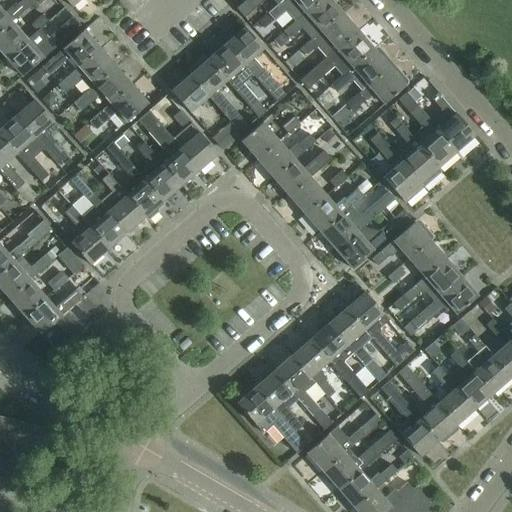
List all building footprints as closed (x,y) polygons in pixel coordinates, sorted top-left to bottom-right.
[(0,7),(0,33),(13,22),(37,0),(23,0),(18,5),(17,3),(5,14),(0,7)] [(247,0),(244,0),(236,8),(237,8),(244,16),(244,17),(254,8),(247,0)] [(247,0),(254,8),(263,0),(278,0),(281,2),(283,0),(247,0)] [(283,0),(281,2),(268,13),(275,21),(285,11),(294,21),(295,22),(304,14),(320,0),(283,0)] [(295,22),(283,32),(289,39),(303,28),(312,39),(320,32),(342,13),(330,0),(320,0),(304,14),(295,22)] [(312,39),(300,49),(306,56),(318,46),(319,48),(327,57),(357,31),(342,13),(320,32),(312,39)] [(43,15),(32,25),(37,32),(40,30),(49,22),(43,15)] [(272,22),(267,15),(259,22),(265,28),(272,22)] [(28,40),(6,59),(23,77),(81,26),(74,17),(48,39),(40,30),(37,32),(28,40)] [(13,22),(0,33),(0,51),(6,59),(28,40),(13,22)] [(245,28),(226,44),(252,75),(252,74),(255,77),(256,76),(278,101),(286,95),(263,68),(262,69),(253,59),(263,50),(248,32),(245,28)] [(85,31),(26,82),(37,94),(46,86),(40,79),(47,73),(49,75),(70,57),(79,67),(79,68),(101,49),(85,31)] [(327,57),(300,81),(308,90),(335,65),(343,75),(351,68),(373,49),(357,31),(327,57)] [(283,32),(274,40),(281,47),(289,39),(283,32)] [(226,44),(208,60),(227,82),(228,81),(250,107),(259,101),(244,82),(252,75),(226,44)] [(79,67),(58,85),(65,94),(82,79),(90,89),(94,85),(95,86),(116,67),(101,49),(79,68),(79,67)] [(343,75),(331,86),(336,92),(337,93),(349,82),(350,84),(354,81),(362,91),(367,86),(368,86),(389,68),(389,67),(390,66),(390,63),(383,55),(381,55),(379,56),(373,49),(351,68),(343,75)] [(298,51),(287,61),(293,68),(304,58),(298,51)] [(198,69),(190,76),(209,97),(231,122),(231,123),(240,134),(249,126),(218,90),(227,82),(208,60),(206,61),(205,59),(196,67),(198,69)] [(90,89),(74,103),(81,112),(101,93),(110,103),(110,104),(132,85),(116,67),(95,86),(94,85),(90,89)] [(359,93),(346,103),(353,112),(366,101),(374,94),(384,105),(386,103),(405,86),(404,85),(406,84),(406,81),(399,73),(396,73),(395,74),(389,68),(368,86),(367,86),(362,91),(359,93)] [(190,76),(171,92),(190,114),(209,97),(190,76)] [(110,103),(90,121),(97,130),(114,114),(124,126),(126,122),(148,104),(132,85),(110,104),(110,103)] [(414,88),(408,93),(413,99),(419,94),(414,88)] [(407,92),(398,100),(423,127),(413,136),(421,145),(440,167),(459,151),(431,119),(413,99),(408,93),(407,92)] [(442,109),(431,119),(459,151),(475,136),(439,93),(432,98),(442,109)] [(34,101),(16,117),(35,139),(44,149),(57,163),(66,155),(50,137),(50,133),(58,127),(53,122),(34,101)] [(259,101),(250,107),(258,118),(267,111),(259,101)] [(149,111),(139,120),(147,129),(157,120),(149,111)] [(179,112),(173,117),(184,129),(174,138),(201,169),(216,156),(198,134),(179,112)] [(16,117),(0,130),(0,135),(17,154),(34,175),(42,168),(33,158),(44,149),(35,139),(16,117)] [(295,117),(283,127),(289,133),(300,123),(295,117)] [(397,117),(390,123),(410,147),(399,156),(403,161),(422,183),(424,185),(427,185),(434,178),(435,175),(433,173),(438,169),(440,167),(421,145),(413,136),(397,117)] [(162,126),(157,120),(147,129),(164,149),(157,155),(164,163),(183,185),(201,169),(174,138),(173,139),(162,126)] [(231,123),(213,137),(223,149),(240,134),(231,123)] [(262,124),(241,143),(257,161),(278,143),(262,124)] [(86,125),(73,136),(81,143),(93,132),(86,125)] [(331,131),(322,138),(328,145),(337,138),(331,131)] [(278,143),(257,161),(272,179),(294,161),(317,141),(310,134),(298,145),(297,143),(286,153),(278,143)] [(379,134),(371,141),(385,158),(394,168),(383,178),(382,179),(402,201),(403,199),(406,203),(416,194),(417,191),(415,189),(420,184),(422,183),(403,161),(399,156),(385,140),(379,134)] [(0,135),(0,172),(17,191),(25,183),(7,163),(17,154),(0,135)] [(124,135),(114,143),(120,150),(129,142),(124,135)] [(146,142),(138,149),(147,160),(150,164),(140,173),(141,175),(143,176),(145,179),(164,201),(183,185),(164,163),(157,155),(146,142)] [(294,161),(272,179),(288,198),(309,179),(332,160),(324,151),(302,170),(294,161)] [(128,158),(119,165),(131,178),(121,187),(127,195),(146,217),(145,218),(147,220),(149,221),(157,213),(158,211),(156,209),(162,203),(164,201),(145,179),(143,176),(141,175),(140,173),(138,172),(139,171),(128,158)] [(42,168),(34,175),(41,182),(49,176),(42,168)] [(342,171),(330,181),(336,188),(348,178),(342,171)] [(76,174),(70,179),(84,196),(93,207),(82,217),(110,248),(128,233),(101,201),(91,190),(90,190),(76,174)] [(112,192),(101,201),(128,233),(145,218),(146,217),(127,195),(121,187),(109,174),(108,174),(102,180),(112,192)] [(309,179),(288,198),(304,216),(325,197),(309,179)] [(367,180),(358,188),(364,196),(373,188),(367,180)] [(325,197),(304,216),(320,234),(341,215),(364,196),(358,188),(346,199),(345,197),(334,207),(325,197)] [(59,191),(54,196),(60,203),(66,198),(59,191)] [(341,215),(320,234),(335,252),(357,233),(357,234),(366,226),(395,200),(387,191),(350,225),(341,215)] [(73,206),(65,213),(83,234),(71,244),(90,266),(110,248),(82,217),(73,206)] [(357,233),(335,252),(351,271),(396,232),(395,232),(400,227),(411,218),(403,210),(381,230),(366,226),(357,234),(357,233)] [(0,244),(0,273),(21,256),(22,256),(51,231),(43,221),(28,235),(29,237),(9,254),(0,244)] [(414,223),(373,259),(378,265),(390,255),(391,257),(399,250),(408,261),(430,242),(432,240),(432,237),(425,229),(422,228),(420,230),(414,223)] [(430,242),(408,261),(423,278),(424,279),(445,260),(430,242)] [(56,246),(46,254),(52,261),(58,256),(61,253),(56,246)] [(21,256),(0,273),(0,288),(9,298),(30,280),(52,261),(46,254),(31,267),(22,256),(21,256)] [(404,295),(393,304),(399,310),(410,302),(422,291),(426,291),(434,301),(439,297),(461,278),(445,260),(424,279),(423,278),(404,295)] [(399,266),(387,276),(394,284),(406,274),(399,266)] [(62,271),(48,283),(54,291),(55,292),(69,280),(62,271)] [(434,301),(411,321),(418,329),(446,305),(456,315),(457,314),(477,296),(461,278),(439,297),(434,301)] [(30,280),(9,298),(25,317),(46,298),(30,280)] [(348,305),(346,308),(365,330),(364,330),(371,338),(397,367),(415,350),(407,340),(397,349),(380,330),(379,326),(388,318),(383,313),(377,306),(364,291),(364,292),(361,289),(351,298),(351,299),(350,301),(352,302),(348,305)] [(46,298),(25,317),(40,335),(50,327),(59,319),(68,311),(77,303),(84,298),(83,297),(82,296),(77,291),(66,301),(65,300),(55,308),(46,298)] [(84,298),(77,303),(94,323),(103,315),(86,295),(83,297),(84,298)] [(486,297),(479,304),(489,314),(496,308),(486,297)] [(77,303),(68,311),(85,331),(94,323),(77,303)] [(511,322),(504,330),(502,332),(503,333),(504,333),(511,340),(510,341),(511,343),(511,303),(505,309),(511,317),(511,322)] [(335,317),(327,323),(353,353),(365,367),(373,360),(363,348),(363,345),(371,338),(364,330),(365,330),(346,308),(344,305),(342,305),(333,313),(333,315),(335,317)] [(68,311),(59,319),(76,339),(85,331),(68,311)] [(493,317),(485,324),(497,338),(503,333),(502,332),(504,330),(493,317)] [(59,319),(50,327),(67,346),(76,339),(59,319)] [(461,319),(452,326),(461,336),(469,329),(461,319)] [(327,323),(309,339),(328,361),(329,361),(361,397),(369,390),(346,365),(344,362),(353,353),(327,323)] [(50,327),(40,335),(57,355),(67,346),(50,327)] [(468,361),(466,363),(493,395),(511,379),(492,357),(493,355),(475,334),(468,340),(478,352),(468,361)] [(309,339),(291,355),(316,383),(329,398),(336,392),(326,381),(327,379),(319,369),(328,361),(309,339)] [(493,355),(492,357),(511,379),(511,378),(511,343),(510,341),(493,355)] [(459,369),(449,378),(457,387),(455,388),(475,410),(493,395),(466,363),(468,361),(458,350),(450,356),(460,368),(459,369)] [(291,355),(273,371),(292,393),(298,399),(313,417),(325,430),(333,423),(322,410),(306,392),(316,383),(291,355)] [(374,362),(367,368),(377,378),(384,372),(374,362)] [(407,365),(399,372),(431,409),(421,418),(419,420),(438,442),(440,440),(442,443),(444,443),(453,435),(453,433),(451,431),(457,426),(437,404),(439,402),(407,365)] [(439,366),(432,372),(442,384),(440,385),(448,394),(439,402),(437,404),(457,426),(475,410),(455,388),(457,387),(449,378),(439,366)] [(261,381),(255,386),(274,408),(306,446),(313,440),(302,427),(303,426),(288,408),(298,399),(292,393),(273,371),(272,369),(269,369),(260,377),(260,379),(261,381)] [(389,381),(381,388),(390,399),(389,400),(406,420),(406,423),(396,431),(400,436),(417,455),(420,458),(438,442),(419,420),(421,418),(403,397),(389,381)] [(255,386),(236,403),(255,425),(263,434),(274,425),(298,454),(307,446),(306,446),(274,408),(255,386)] [(335,394),(330,398),(336,405),(341,401),(335,394)] [(327,436),(306,455),(322,473),(343,455),(350,449),(382,421),(376,414),(348,439),(338,426),(327,436)] [(0,429),(18,433),(20,421),(0,416),(0,429)] [(0,429),(0,441),(15,445),(18,433),(0,429)] [(343,455),(322,473),(338,491),(359,473),(382,453),(381,452),(397,439),(390,430),(363,454),(358,458),(350,449),(343,455)] [(0,453),(13,456),(15,445),(0,441),(0,453)] [(407,449),(399,457),(405,465),(414,457),(407,449)] [(0,453),(0,465),(11,468),(13,456),(0,453)] [(359,473),(338,491),(354,509),(375,491),(398,471),(392,464),(380,474),(378,473),(367,482),(359,473)] [(0,465),(0,478),(8,480),(11,468),(0,465)] [(375,491),(354,509),(355,511),(387,511),(388,511),(397,504),(406,496),(413,489),(407,482),(396,492),(395,490),(383,500),(375,491)] [(413,489),(406,496),(419,511),(426,511),(432,507),(415,488),(413,489)] [(419,511),(406,496),(397,504),(404,511),(419,511)]
